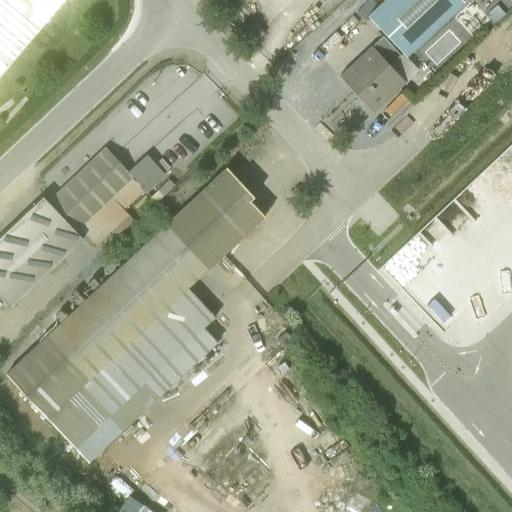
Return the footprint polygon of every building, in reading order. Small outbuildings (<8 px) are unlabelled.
[(0,0),(0,73),(62,0),(0,0)] [(407,57),(464,3),(461,0),(383,0),(367,15),(383,33),(407,57)] [(400,55),(382,35),(339,75),(372,112),(417,70),(402,53),(400,55)] [(479,138),(481,177),(511,176),(510,149),(499,149),(499,137),(479,138)] [(0,235),(0,296),(9,306),(82,239),(96,251),(132,220),(124,210),(169,167),(161,157),(154,163),(145,154),(128,170),(104,146),(47,200),(42,196),(0,235)] [(187,287),(263,215),(249,200),(253,196),(226,166),(4,373),(88,463),(216,342),(203,327),(214,317),(192,293),(187,287)] [(117,511),(162,511),(129,491),(117,511)]
